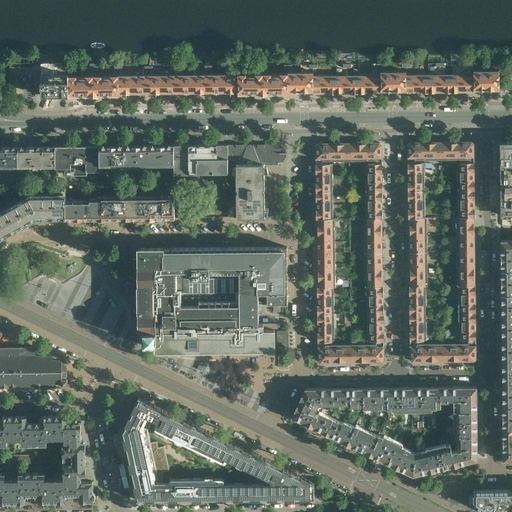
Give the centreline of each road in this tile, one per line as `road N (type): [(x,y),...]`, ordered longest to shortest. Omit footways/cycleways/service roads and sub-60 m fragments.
road 1 (residential): [(298,236),(33,237),(0,256)]
road 2 (tertiary): [(303,120),(7,121)]
road 3 (residential): [(111,366),(365,490)]
road 4 (residential): [(396,373),(393,119)]
road 5 (residential): [(488,117),(490,371)]
road 6 (residential): [(271,424),(118,350)]
road 7 (residential): [(298,236),(300,374)]
road 8 (residential): [(118,350),(0,291)]
road 9 (residential): [(365,490),(372,471),(271,424)]
road 10 (residential): [(0,312),(111,366)]
road 11 (residential): [(490,371),(491,473),(511,473)]
